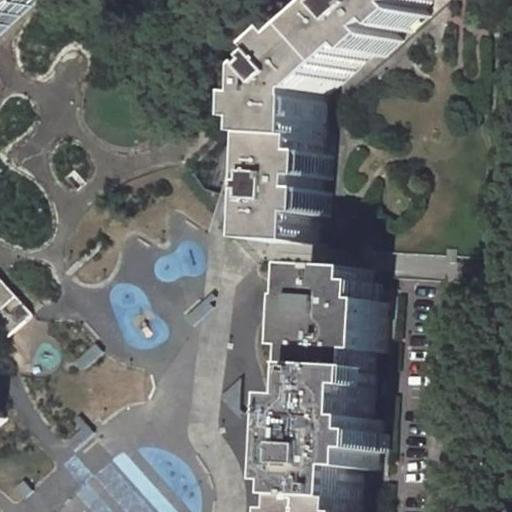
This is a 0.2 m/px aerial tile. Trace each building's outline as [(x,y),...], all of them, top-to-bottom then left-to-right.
[(0,0),(0,33),(37,0),(0,0)] [(408,26),(426,10),(417,0),(358,0),(353,5),(359,11),(352,17),(347,11),(336,20),(371,59),(380,51),(398,35),(408,26)] [(417,0),(426,10),(436,0),(417,0)] [(488,0),(487,19),(504,20),(505,0),(488,0)] [(352,17),(359,11),(353,5),(347,11),(352,17)] [(432,16),(426,10),(408,26),(414,33),(432,16)] [(359,70),(371,59),(336,20),(325,31),(359,70)] [(337,89),(359,70),(325,31),(314,40),(296,57),(289,63),(292,67),(286,72),(283,68),(278,72),(277,99),(276,123),(275,138),(327,141),(329,96),(331,95),(326,89),(332,83),(337,89)] [(290,51),(296,57),(314,40),(308,34),(290,51)] [(386,58),(404,41),(398,35),(380,51),(386,58)] [(331,95),(337,89),(332,83),(326,89),(331,95)] [(267,123),(276,123),(277,99),(268,98),(267,123)] [(326,155),(327,141),(275,138),(274,153),(326,156),(326,155)] [(325,180),(326,156),(274,153),(272,187),(275,187),(274,194),(272,194),(271,204),(279,204),(279,214),(271,213),(270,227),(322,230),(323,217),(324,193),(325,180)] [(325,180),(334,180),(335,156),(326,155),(326,156),(325,180)] [(323,217),(332,218),(333,193),(324,193),(323,217)] [(279,214),(279,204),(271,204),(271,213),(279,214)] [(321,246),(322,230),(270,227),(269,242),(321,246)] [(377,269),(311,266),(310,288),(317,288),(317,299),(310,299),(306,298),(303,349),(321,350),(319,399),(310,398),(310,417),(300,416),(297,466),(304,466),(302,497),(365,500),(366,483),(361,482),(362,469),(367,469),(382,470),(384,420),(375,420),(379,353),(388,354),(390,305),(375,304),(370,304),(370,296),(375,296),(376,281),(377,269)] [(37,315),(0,274),(0,346),(1,347),(37,315)] [(188,319),(195,326),(216,308),(212,303),(218,298),(215,294),(188,319)] [(84,370),(104,352),(98,345),(78,362),(84,370)] [(245,377),(222,397),(241,418),(247,413),(242,409),(245,377)] [(76,451),(95,433),(81,417),(77,420),(85,429),(69,443),(76,451)] [(18,489),(26,498),(35,491),(26,481),(18,489)] [(364,511),(365,500),(302,497),(301,511),(364,511)]
